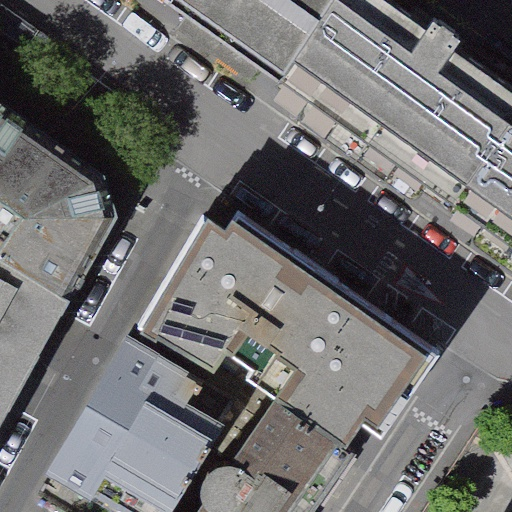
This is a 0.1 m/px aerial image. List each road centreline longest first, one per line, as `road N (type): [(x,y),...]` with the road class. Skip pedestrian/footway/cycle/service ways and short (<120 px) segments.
road 1 (residential): [(223,138),(11,511)]
road 2 (residential): [(487,323),(223,138)]
road 3 (residential): [(223,138),(33,0)]
road 4 (residential): [(363,511),(487,323)]
